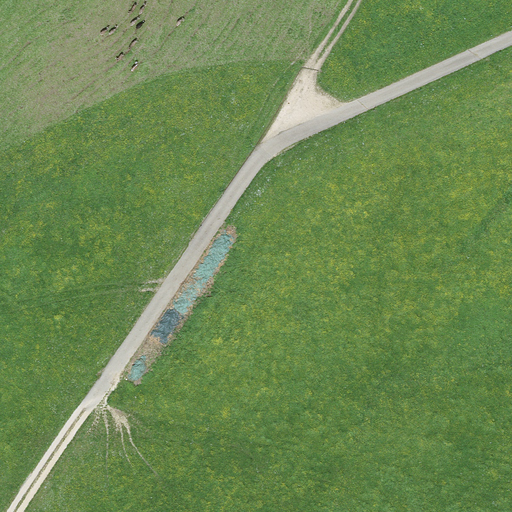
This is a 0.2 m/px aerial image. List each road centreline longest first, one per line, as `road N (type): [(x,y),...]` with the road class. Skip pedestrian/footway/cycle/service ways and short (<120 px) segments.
road 1 (track): [(26,511),(156,301),(238,178),(268,147),(511,38)]
road 2 (track): [(295,134),(299,92),(353,0)]
